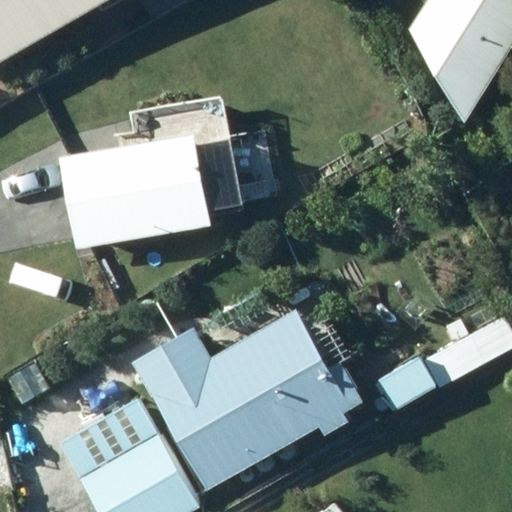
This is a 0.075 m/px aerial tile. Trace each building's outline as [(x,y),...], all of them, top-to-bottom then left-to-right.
[(0,0),(0,77),(142,0),(0,0)] [(511,0),(437,0),(418,30),(474,118),(511,60),(511,0)] [(418,100),(390,114),(403,141),(431,127),(418,100)] [(214,143),(76,163),(89,253),(227,233),(214,143)] [(358,370),(370,364),(346,318),(320,331),(313,319),(224,366),(207,334),(149,365),(218,496),(335,434),(340,443),(366,429),(361,420),(379,411),(358,370)] [(428,358),(386,381),(404,413),(511,353),(511,324),(511,323),(433,366),(428,358)] [(173,439),(91,485),(106,511),(210,511),(213,511),(173,439)]
